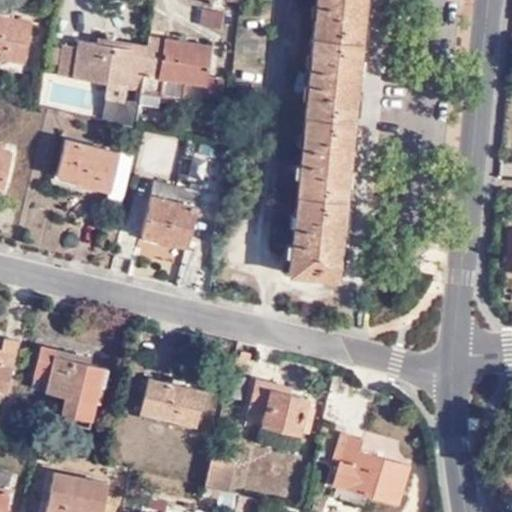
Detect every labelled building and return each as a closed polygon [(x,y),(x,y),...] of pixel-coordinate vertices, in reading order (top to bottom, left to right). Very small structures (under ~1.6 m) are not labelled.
[(344,275),(368,0),(319,0),(295,271),(344,275)] [(222,26),(227,8),(205,3),(201,21),(222,26)] [(0,14),(0,51),(5,53),(4,58),(27,62),(36,21),(0,14)] [(214,45),(151,35),(150,46),(146,75),(143,92),(186,98),(188,82),(208,84),(214,45)] [(114,47),(115,40),(100,38),(99,45),(114,47)] [(146,75),(150,46),(115,40),(114,47),(99,45),(82,43),(81,47),(65,45),(62,74),(111,82),(128,85),(129,73),(146,75)] [(239,40),(238,52),(266,52),(266,40),(239,40)] [(126,98),(128,85),(111,82),(109,96),(126,98)] [(152,135),(145,170),(180,176),(186,141),(152,135)] [(112,191),(121,150),(66,136),(59,171),(74,175),(74,182),(112,191)] [(0,187),(5,189),(14,150),(0,146),(0,187)] [(134,153),(121,150),(112,191),(109,202),(123,205),(134,153)] [(190,221),(197,193),(151,180),(140,235),(179,244),(185,220),(190,221)] [(0,389),(0,390),(13,341),(0,337),(0,389)] [(96,404),(104,367),(89,363),(72,359),(74,354),(40,346),(33,374),(48,378),(45,390),(65,395),(61,411),(92,418),(96,404)] [(194,426),(202,393),(148,380),(139,413),(194,426)] [(274,394),(275,388),(260,384),(253,413),(266,417),(263,427),(300,436),(308,402),(291,398),(274,394)] [(292,392),(275,388),(274,394),(291,398),(292,392)] [(401,501),(410,463),(359,450),(362,439),(342,434),(336,461),(342,463),(337,487),(401,501)] [(234,463),(214,458),(208,489),(228,493),(234,463)] [(228,493),(233,494),(240,464),(234,463),(228,493)] [(10,509),(17,473),(0,469),(0,511),(3,511),(5,507),(10,509)] [(104,511),(109,487),(56,476),(48,511),(104,511)] [(241,496),(238,511),(264,511),(267,503),(241,496)]
